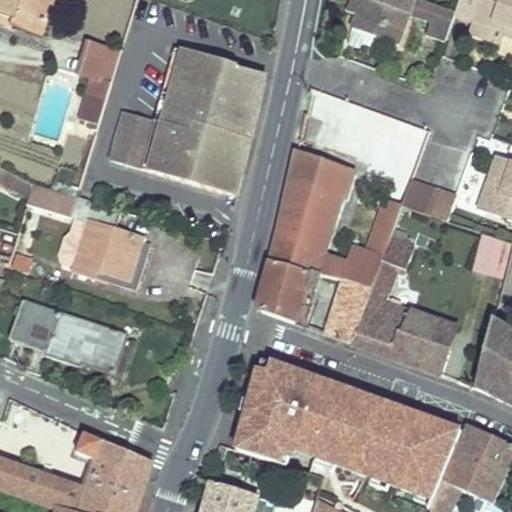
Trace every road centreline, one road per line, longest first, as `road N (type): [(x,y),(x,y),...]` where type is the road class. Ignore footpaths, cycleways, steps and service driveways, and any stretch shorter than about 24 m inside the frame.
road 1 (secondary): [(231,315),(304,0)]
road 2 (residential): [(231,315),(511,417)]
road 3 (residential): [(186,458),(0,385)]
road 4 (secondary): [(186,458),(231,315)]
